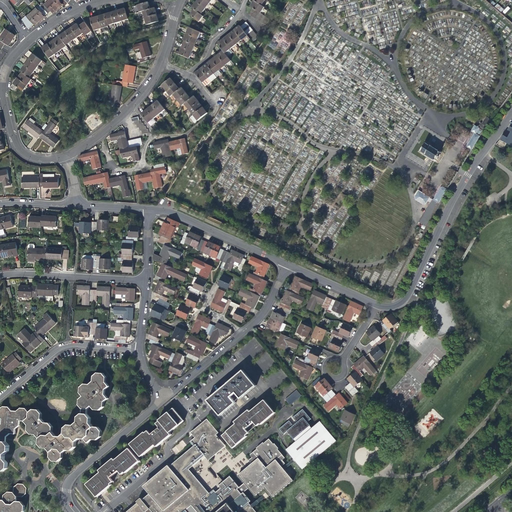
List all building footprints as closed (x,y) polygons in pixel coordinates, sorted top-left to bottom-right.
[(54,11),(56,8),(49,0),(44,5),(42,3),(39,5),(46,13),(49,10),(51,13),(54,11)] [(63,5),(66,3),(63,0),(48,0),(49,0),(56,8),(62,4),(63,5)] [(198,0),(197,2),(206,9),(210,3),(206,0),(198,0)] [(264,7),(262,5),(254,0),(252,4),(250,6),(261,13),(264,7)] [(140,13),(143,12),(151,9),(150,5),(149,2),(138,6),(140,13)] [(193,7),(195,9),(201,14),(206,9),(197,2),(195,4),(193,7)] [(497,3),(494,6),(501,12),(503,9),(497,3)] [(44,15),(46,13),(39,5),(31,13),(39,21),(43,16),(44,16),(44,15)] [(129,19),(126,10),(125,8),(122,9),(118,10),(122,21),(129,19)] [(143,12),(145,18),(157,15),(156,11),(155,8),(151,9),(143,12)] [(204,16),(201,14),(195,9),(193,12),(191,15),(199,22),(204,16)] [(115,23),(122,21),(118,10),(115,11),(111,12),(115,23)] [(261,21),(263,14),(253,10),(250,16),(261,21)] [(108,25),(115,23),(111,12),(108,13),(105,14),(108,25)] [(35,24),(39,21),(31,13),(26,17),(25,16),(20,20),(24,26),(25,26),(26,27),(27,28),(29,28),(32,24),(33,25),(35,24)] [(108,26),(108,25),(105,14),(101,15),(98,16),(102,28),(108,26)] [(158,19),(157,15),(145,18),(147,25),(159,22),(158,19)] [(94,30),(102,28),(98,16),(95,17),(91,18),(94,30)] [(82,24),(79,26),(84,33),(85,35),(91,31),(84,22),(82,24)] [(78,37),(84,33),(79,26),(77,23),(74,25),(71,27),(78,37)] [(248,35),(241,25),(238,27),(235,30),(242,40),(248,35)] [(73,42),(78,37),(71,27),(68,30),(65,31),(73,42)] [(187,30),(186,34),(197,39),(200,32),(188,27),(187,30)] [(5,30),(0,38),(0,45),(3,47),(5,45),(8,47),(12,42),(15,37),(5,30)] [(237,44),(242,40),(235,30),(232,32),(229,34),(237,44)] [(67,46),(73,42),(65,31),(63,33),(59,35),(67,46)] [(183,40),(184,41),(195,45),(197,39),(186,34),(184,37),(183,40)] [(231,48),(237,44),(229,34),(226,36),(224,38),(231,48)] [(61,50),(67,46),(59,35),(56,38),(53,40),(61,50)] [(234,52),(231,48),(224,38),(221,40),(218,43),(224,50),(228,56),(234,52)] [(55,54),(61,50),(53,40),(51,42),(48,44),(55,54)] [(182,44),(181,47),(192,52),(195,45),(184,41),(182,44)] [(139,64),(149,61),(148,58),(152,56),(149,49),(147,42),(134,46),(135,50),(141,49),(142,52),(138,54),(140,60),(138,61),(139,64)] [(49,58),(55,54),(48,44),(45,45),(42,48),(49,58)] [(189,59),(192,52),(181,47),(180,50),(178,54),(189,59)] [(228,56),(224,50),(220,53),(218,54),(225,64),(231,60),(228,56)] [(33,57),(30,60),(39,67),(43,61),(34,54),(33,57)] [(220,69),(225,64),(218,54),(215,57),(212,59),(220,69)] [(219,69),(220,69),(212,59),(210,61),(207,63),(214,73),(217,76),(221,73),(219,69)] [(34,73),(39,67),(30,60),(28,63),(26,66),(34,73)] [(209,77),(214,73),(207,63),(205,65),(202,68),(209,77)] [(30,78),(34,73),(26,66),(23,69),(21,71),(23,73),(30,78)] [(118,83),(117,87),(123,88),(128,89),(128,84),(133,85),(135,76),(136,68),(127,66),(126,66),(123,83),(118,83)] [(195,72),(203,82),(205,85),(211,81),(209,77),(202,68),(198,70),(195,72)] [(32,80),(30,78),(23,73),(21,75),(19,78),(28,86),(32,80)] [(24,91),(28,86),(19,78),(16,81),(14,84),(18,87),(24,91)] [(162,84),(166,90),(175,83),(173,80),(170,78),(162,84)] [(177,86),(175,83),(166,90),(171,95),(173,94),(178,90),(179,89),(177,86)] [(122,95),(123,88),(117,87),(114,86),(112,102),(109,102),(108,107),(116,109),(116,103),(120,104),(122,95)] [(182,87),(179,89),(178,90),(173,94),(177,99),(186,93),(184,90),(182,87)] [(188,95),(186,93),(177,99),(182,105),(184,103),(189,99),(190,98),(188,95)] [(194,95),(190,98),(189,99),(184,103),(188,109),(198,101),(196,98),(194,95)] [(155,102),(153,104),(159,113),(165,109),(158,100),(155,102)] [(200,104),(198,101),(188,109),(193,114),(203,107),(200,104)] [(150,107),(147,109),(154,118),(159,113),(153,104),(150,107)] [(205,110),(203,107),(193,114),(190,117),(193,121),(196,119),(197,120),(206,113),(207,112),(205,110)] [(156,121),(154,118),(147,109),(145,111),(141,113),(151,125),(156,121)] [(24,127),(35,136),(36,136),(39,138),(40,137),(44,132),(35,125),(37,123),(31,118),(29,121),(24,127)] [(487,119),(483,125),(486,128),(491,121),(487,119)] [(57,125),(52,122),(44,132),(40,137),(51,145),(52,144),(55,147),(60,141),(50,134),(57,125)] [(467,147),(472,150),(480,137),(480,136),(486,128),(483,125),(481,124),(478,128),(475,126),(471,132),(474,134),(467,145),(467,147)] [(511,128),(509,132),(511,133),(508,138),(506,137),(503,143),(507,144),(511,146),(511,128)] [(118,138),(120,149),(128,147),(124,131),(114,133),(110,134),(111,140),(118,138)] [(184,138),(168,141),(170,149),(177,148),(178,155),(188,152),(185,139),(184,138)] [(172,155),(170,149),(168,141),(168,139),(162,140),(154,142),(155,148),(162,146),(164,157),(172,155)] [(503,143),(500,141),(496,147),(504,150),(507,144),(503,143)] [(434,160),(434,161),(435,162),(435,161),(436,162),(437,161),(436,160),(437,159),(438,160),(438,159),(437,158),(439,156),(440,156),(441,155),(440,154),(440,153),(441,154),(442,153),(441,152),(440,151),(440,152),(431,146),(432,146),(431,145),(430,146),(427,144),(428,144),(427,143),(427,144),(426,143),(425,144),(426,145),(422,151),(421,151),(421,152),(421,153),(422,153),(422,152),(425,154),(424,155),(425,156),(426,155),(434,160)] [(136,145),(128,147),(120,149),(122,157),(132,155),(133,161),(139,160),(137,151),(136,145)] [(101,166),(97,151),(96,151),(83,154),(78,157),(79,161),(91,158),(93,168),(101,166)] [(155,167),(154,168),(151,169),(151,171),(153,179),(155,187),(163,185),(161,178),(168,176),(165,161),(156,163),(156,167),(155,167)] [(8,170),(0,171),(0,181),(4,181),(5,187),(11,185),(8,170)] [(112,193),(111,187),(109,178),(108,174),(107,171),(102,172),(83,177),(84,184),(90,183),(91,184),(104,181),(106,188),(108,187),(109,194),(112,193)] [(143,182),(153,179),(151,171),(136,175),(136,176),(139,190),(145,188),(143,182)] [(39,173),(39,177),(39,185),(43,185),(43,187),(50,187),(58,187),(58,177),(54,177),(54,173),(39,173)] [(124,175),(109,178),(111,187),(121,184),(123,191),(122,191),(123,197),(131,195),(129,189),(128,189),(125,177),(124,175)] [(39,187),(39,185),(39,177),(21,177),(21,187),(30,187),(35,187),(39,187)] [(431,204),(427,211),(420,223),(428,228),(437,207),(439,204),(447,190),(443,187),(441,188),(433,200),(431,204)] [(430,198),(418,191),(414,198),(415,201),(423,206),(426,205),(430,198)] [(3,219),(0,219),(0,227),(1,230),(1,231),(2,236),(7,234),(6,230),(16,227),(13,217),(7,218),(6,215),(4,216),(2,216),(3,219)] [(43,228),(43,227),(44,218),(35,218),(32,217),(31,227),(43,228)] [(44,217),(44,218),(43,227),(58,227),(59,218),(54,218),(44,217)] [(102,231),(111,231),(111,225),(112,221),(107,220),(103,220),(103,223),(99,223),(98,234),(102,234),(102,231)] [(167,225),(165,229),(175,234),(178,228),(180,229),(182,224),(175,221),(172,220),(170,224),(168,223),(167,225)] [(85,233),(97,234),(98,223),(95,223),(92,223),(85,223),(85,233)] [(129,241),(131,241),(136,242),(140,242),(140,238),(142,238),(142,234),(143,228),(132,227),(131,238),(129,237),(129,241)] [(172,241),(175,234),(165,229),(163,233),(162,236),(165,237),(163,240),(173,245),(174,242),(172,241)] [(187,243),(194,246),(198,236),(194,234),(192,233),(191,236),(187,234),(183,244),(186,245),(187,243)] [(199,251),(202,252),(206,243),(203,241),(204,239),(202,238),(198,236),(194,246),(200,249),(199,251)] [(179,248),(173,245),(163,240),(161,244),(167,247),(166,250),(162,258),(170,261),(172,256),(182,260),(185,254),(178,251),(179,248)] [(123,255),(123,258),(133,259),(134,256),(135,256),(135,251),(136,242),(131,241),(130,245),(125,245),(124,255),(123,255)] [(206,252),(212,256),(217,245),(212,243),(210,242),(210,244),(206,243),(202,252),(205,254),(206,252)] [(19,244),(1,246),(2,248),(0,248),(0,256),(3,256),(3,258),(8,257),(20,256),(19,244)] [(218,260),(221,261),(225,252),(222,250),(223,248),(220,247),(217,245),(212,256),(218,258),(218,260)] [(44,259),(48,260),(48,252),(49,249),(49,248),(45,248),(45,251),(30,250),(29,263),(35,263),(35,262),(37,262),(37,261),(44,261),(44,259)] [(64,250),(49,249),(48,252),(48,260),(61,260),(64,260),(64,259),(70,259),(70,250),(64,250)] [(234,251),(232,255),(228,264),(226,269),(232,271),(236,262),(242,265),(240,270),(243,271),(248,261),(244,260),(246,257),(241,254),(234,251)] [(229,253),(225,252),(221,261),(218,267),(222,268),(225,263),(229,253)] [(162,258),(155,255),(155,257),(155,261),(166,266),(167,266),(170,261),(162,258)] [(94,267),(98,268),(99,257),(95,257),(86,256),(85,257),(84,270),(88,270),(94,271),(94,267)] [(102,257),(99,257),(98,268),(102,268),(102,270),(104,270),(112,271),(113,261),(102,260),(102,257)] [(133,263),(133,259),(123,258),(120,258),(120,262),(125,262),(124,272),(135,273),(136,265),(136,263),(133,263)] [(256,273),(255,276),(264,281),(268,273),(271,266),(254,258),(251,264),(261,268),(258,273),(256,273)] [(214,268),(208,265),(198,261),(196,260),(194,266),(198,268),(197,271),(198,274),(201,275),(201,276),(209,280),(209,278),(214,268)] [(159,280),(163,282),(169,285),(170,281),(169,281),(171,275),(188,283),(191,277),(167,266),(166,266),(165,269),(161,277),(160,277),(159,280)] [(253,290),(252,293),(261,297),(263,294),(264,295),(266,290),(269,283),(264,281),(255,276),(252,275),(249,281),(259,286),(256,291),(253,290)] [(220,286),(222,287),(230,290),(234,281),(224,277),(222,282),(220,286)] [(295,284),(291,292),(301,297),(302,293),(300,292),(303,287),(313,291),(315,285),(298,277),(295,284)] [(194,288),(192,291),(201,295),(203,292),(205,293),(206,293),(210,284),(200,279),(196,289),(194,288)] [(159,299),(163,301),(170,304),(171,300),(165,297),(168,292),(177,296),(180,290),(169,285),(163,282),(160,288),(157,293),(161,295),(159,299)] [(33,287),(33,288),(33,298),(38,298),(38,296),(46,296),(46,300),(45,302),(53,303),(53,295),(59,295),(59,286),(54,285),(48,285),(38,285),(38,287),(33,287)] [(90,302),(94,302),(95,291),(91,291),(92,287),(85,286),(79,286),(79,294),(85,295),(84,306),(90,306),(90,302)] [(33,298),(33,288),(26,288),(20,287),(19,298),(33,298)] [(99,292),(95,291),(94,302),(98,303),(99,296),(105,297),(104,307),(110,307),(112,288),(102,288),(99,287),(99,292)] [(117,295),(118,295),(118,298),(125,299),(124,302),(125,302),(125,296),(126,289),(118,289),(118,292),(117,295)] [(137,290),(126,289),(125,296),(125,302),(128,302),(136,303),(137,293),(137,290)] [(259,304),(261,297),(252,293),(244,290),(241,296),(251,300),(248,306),(244,304),(242,307),(252,312),(253,308),(256,309),(259,304)] [(200,298),(201,295),(192,291),(191,294),(193,295),(189,304),(198,309),(203,300),(201,299),(200,298)] [(213,307),(213,308),(218,310),(224,313),(226,310),(229,311),(233,302),(230,300),(228,305),(222,303),(226,293),(220,291),(213,307)] [(306,299),(301,297),(291,292),(288,291),(285,298),(282,306),(292,311),(294,307),(291,306),(294,301),(303,305),(306,299)] [(324,308),(327,309),(331,299),(328,298),(328,296),(323,294),(317,291),(309,309),(315,312),(319,302),(325,305),(324,308)] [(338,303),(335,301),(330,311),(334,313),(335,311),(344,315),(348,305),(341,302),(339,301),(338,303)] [(354,303),(346,320),(352,323),(356,313),(362,316),(359,322),(362,324),(367,314),(363,313),(365,308),(359,305),(354,303)] [(170,311),(172,308),(162,304),(160,307),(159,306),(158,309),(154,316),(164,320),(169,311),(170,311)] [(178,315),(188,319),(191,313),(192,310),(182,306),(178,315)] [(293,311),(292,311),(282,306),(280,310),(290,314),(291,315),(293,311)] [(250,315),(252,312),(242,307),(240,311),(239,310),(235,319),(245,323),(247,318),(249,315),(250,315)] [(120,321),(119,325),(130,325),(130,322),(133,322),(134,316),(134,309),(132,309),(124,308),(122,308),(117,308),(115,308),(115,314),(125,315),(125,321),(120,321)] [(289,318),(290,314),(280,310),(279,313),(277,312),(276,313),(274,319),(284,323),(287,317),(289,318)] [(205,334),(209,336),(213,326),(210,325),(210,323),(212,321),(200,315),(192,333),(198,336),(202,326),(208,329),(205,334)] [(35,329),(36,331),(42,337),(48,332),(56,324),(49,316),(35,329)] [(384,329),(390,338),(393,335),(391,333),(399,327),(393,318),(385,324),(387,327),(386,327),(384,329)] [(280,333),(284,323),(274,319),(272,321),(271,325),(270,324),(269,328),(270,329),(280,333)] [(150,338),(153,340),(159,343),(160,340),(157,338),(160,332),(170,337),(172,331),(155,323),(152,329),(150,334),(151,335),(150,338)] [(97,324),(94,324),(93,335),(97,335),(97,339),(99,339),(107,340),(108,329),(105,329),(106,325),(98,324),(97,324)] [(131,326),(130,325),(119,325),(112,324),(111,331),(122,332),(121,338),(116,337),(116,341),(126,342),(127,338),(130,338),(131,332),(131,326)] [(217,328),(213,326),(209,336),(212,337),(210,341),(216,344),(221,335),(226,337),(230,329),(219,324),(218,326),(217,328)] [(304,324),(300,334),(305,336),(309,338),(313,328),(304,324)] [(336,331),(335,335),(344,339),(346,336),(351,338),(353,334),(356,329),(346,325),(342,334),(336,331)] [(89,338),(89,334),(90,327),(76,326),(75,337),(81,338),(89,338)] [(324,341),(328,332),(319,327),(314,337),(319,339),(324,341)] [(183,342),(187,334),(187,332),(185,331),(178,328),(174,337),(183,342)] [(372,345),(374,348),(382,341),(380,338),(382,336),(376,329),(368,335),(373,342),(374,343),(372,345)] [(45,341),(42,337),(36,331),(31,336),(29,334),(21,341),(23,343),(22,344),(31,354),(36,349),(45,341)] [(300,349),(303,343),(293,339),(285,335),(282,343),(280,347),(288,351),(291,345),(300,349)] [(343,342),(344,339),(335,335),(333,338),(336,339),(332,348),(342,353),(345,346),(346,344),(343,342)] [(191,350),(190,353),(200,358),(201,355),(203,356),(207,349),(209,344),(191,336),(188,342),(198,347),(195,352),(191,350)] [(151,343),(156,345),(161,347),(163,348),(165,345),(159,343),(153,340),(151,343)] [(370,355),(377,364),(386,357),(379,348),(384,344),(382,341),(374,348),(376,351),(374,352),(370,355)] [(170,361),(174,362),(177,355),(163,348),(161,347),(156,345),(154,350),(150,357),(152,358),(150,363),(158,367),(160,361),(159,361),(161,355),(171,359),(170,361)] [(310,358),(308,361),(318,366),(319,362),(321,363),(325,354),(315,349),(311,359),(310,358)] [(178,352),(177,355),(174,362),(170,370),(182,375),(186,367),(180,365),(181,362),(184,355),(178,352)] [(19,363),(22,360),(17,354),(2,366),(9,374),(17,367),(20,364),(19,363)] [(365,370),(372,378),(377,374),(364,359),(357,365),(355,367),(356,368),(353,370),(355,373),(360,379),(362,377),(360,374),(365,370)] [(315,372),(318,366),(308,361),(307,365),(299,362),(296,367),(306,372),(303,377),(311,381),(315,372)] [(257,386),(244,370),(226,385),(207,401),(221,416),(236,403),(235,401),(239,398),(241,399),(257,386)] [(0,433),(1,435),(1,441),(0,441),(0,470),(3,471),(7,468),(8,462),(5,458),(6,453),(9,450),(9,445),(6,441),(7,436),(11,433),(16,433),(16,428),(19,425),(20,420),(25,421),(29,425),(28,430),(32,434),(37,434),(39,438),(39,443),(43,447),(48,448),(51,451),(50,457),(53,461),(59,461),(63,458),(63,453),(67,450),(72,450),(76,447),(76,442),(81,439),(85,439),(89,443),(92,440),(97,440),(101,437),(102,431),(98,427),(94,427),(91,423),(91,418),(88,414),(88,412),(88,409),(92,406),(95,409),(100,410),(104,406),(105,402),(108,398),(105,395),(106,390),(110,387),(107,383),(107,378),(104,374),(98,373),(94,377),(94,382),(90,385),(85,384),(81,388),(81,393),(84,396),(80,400),(80,405),(83,409),(82,414),(79,417),(78,422),(74,425),(69,425),(65,428),(65,433),(60,437),(56,436),(53,432),(53,427),(49,423),(45,422),(41,418),(42,413),(38,409),(33,409),(30,412),(26,408),(21,408),(17,411),(12,410),(9,406),(4,406),(0,409),(0,415),(3,419),(2,423),(0,425),(0,433)] [(362,381),(360,379),(355,373),(352,376),(347,380),(351,384),(348,386),(355,395),(358,392),(354,388),(362,381)] [(315,385),(320,390),(328,383),(324,378),(323,378),(322,380),(321,378),(319,377),(311,383),(314,387),(315,385)] [(332,387),(328,383),(320,390),(324,396),(322,397),(325,400),(333,393),(331,391),(333,389),(332,387)] [(352,397),(355,395),(348,386),(345,389),(352,397)] [(290,405),(301,395),(296,389),(285,399),(290,405)] [(335,396),(333,393),(325,400),(327,404),(324,406),(329,411),(337,404),(340,409),(347,404),(339,394),(337,395),(335,396)] [(243,420),(240,417),(235,422),(237,424),(222,436),(233,449),(248,437),(247,436),(243,431),(246,429),(247,429),(254,423),(254,422),(257,419),(261,424),(262,425),(276,413),(265,400),(251,412),(250,410),(245,414),(247,416),(243,420)] [(159,420),(160,421),(164,426),(161,428),(160,428),(156,431),(152,434),(152,435),(149,438),(145,433),(145,432),(130,444),(141,457),(155,445),(156,447),(162,442),(160,440),(164,436),(166,439),(171,435),(170,433),(184,421),(174,408),(163,416),(159,420)] [(287,451),(291,456),(325,428),(321,423),(312,430),(310,427),(311,427),(308,423),(312,420),(303,410),(293,419),(298,424),(294,427),(290,422),(280,430),(284,436),(288,432),(294,440),(295,440),(297,442),(287,451)] [(341,421),(347,424),(351,414),(348,413),(346,412),(341,421)] [(355,416),(351,414),(347,424),(351,425),(355,416)] [(254,511),(248,504),(250,503),(243,495),(245,494),(244,493),(241,495),(237,490),(240,488),(230,477),(223,483),(219,477),(216,479),(208,469),(212,466),(207,460),(223,446),(219,441),(220,440),(218,438),(217,439),(214,435),(217,433),(207,421),(194,433),(198,438),(193,442),(196,447),(148,487),(153,493),(147,498),(148,499),(146,501),(147,503),(146,504),(141,498),(137,502),(142,507),(140,508),(138,504),(128,511),(254,511)] [(337,442),(325,428),(291,456),(303,470),(337,442)] [(247,482),(245,484),(249,489),(250,490),(284,462),(283,461),(286,459),(278,450),(279,449),(275,444),(274,445),(270,439),(265,444),(264,443),(257,448),(258,449),(251,455),(253,458),(249,461),(254,466),(246,473),(245,480),(246,481),(247,482)] [(129,448),(116,460),(126,472),(140,461),(129,448)] [(126,473),(126,472),(116,460),(115,460),(113,458),(108,462),(110,465),(106,468),(104,466),(99,470),(101,472),(86,484),(97,497),(112,485),(111,484),(107,479),(110,477),(111,477),(118,471),(118,470),(121,468),(125,472),(126,473)] [(286,464),(284,462),(250,490),(256,497),(265,489),(273,498),(294,481),(283,467),(286,464)] [(0,511),(22,511),(24,511),(24,505),(21,501),(16,501),(17,496),(22,496),(26,494),(26,487),(23,484),(18,483),(13,487),(13,492),(8,491),(4,495),(3,500),(0,499),(0,511)] [(244,493),(249,489),(245,484),(240,488),(237,490),(241,495),(244,493)]
